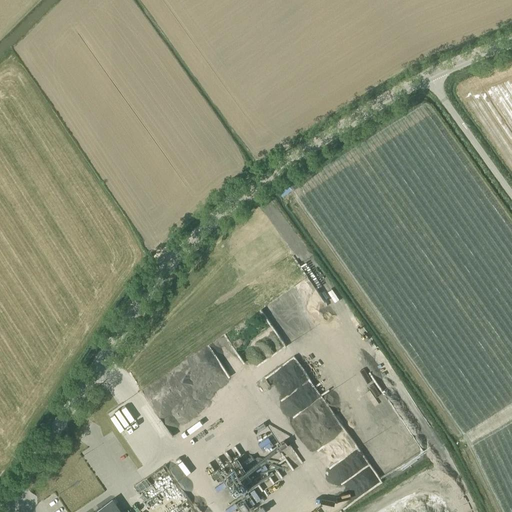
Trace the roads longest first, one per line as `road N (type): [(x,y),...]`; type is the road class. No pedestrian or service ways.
road 1 (tertiary): [(4,511),(131,315),(193,240),(270,173),(430,77)]
road 2 (unclassified): [(511,200),(430,77)]
